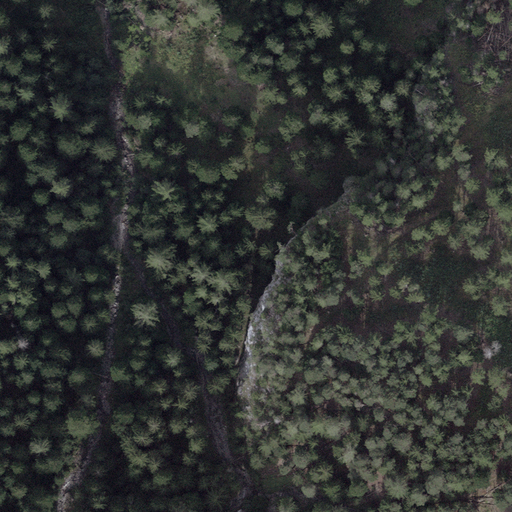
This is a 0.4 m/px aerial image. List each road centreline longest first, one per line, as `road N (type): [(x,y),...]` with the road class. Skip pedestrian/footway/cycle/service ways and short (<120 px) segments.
road 1 (track): [(363,506),(313,412),(308,339),(398,233),(441,208),(463,137),(511,98)]
road 2 (track): [(0,105),(103,194)]
